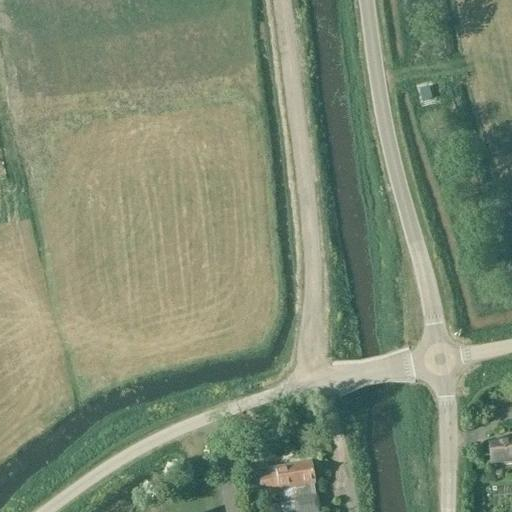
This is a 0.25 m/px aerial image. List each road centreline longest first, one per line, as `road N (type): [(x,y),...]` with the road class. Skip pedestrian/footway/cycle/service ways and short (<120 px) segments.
road 1 (track): [(280,0),(310,237),(310,386)]
road 2 (unclassified): [(439,360),(386,141),(366,0)]
road 3 (unclassified): [(337,379),(169,435),(106,467),(46,511)]
road 4 (unclassified): [(447,511),(439,360)]
